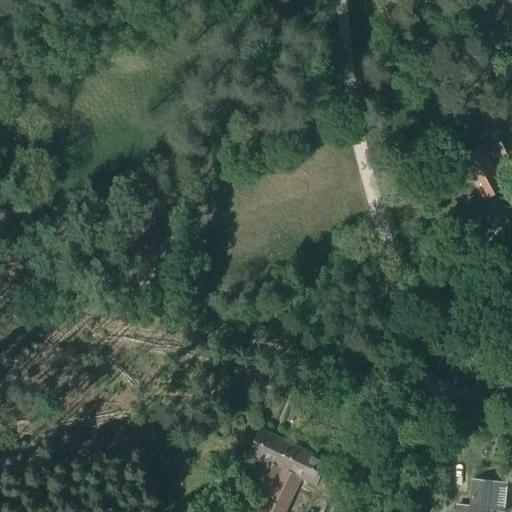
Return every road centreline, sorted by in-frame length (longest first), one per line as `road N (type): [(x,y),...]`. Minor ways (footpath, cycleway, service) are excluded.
road 1 (track): [(344,0),(372,195),(423,381),(445,398),(511,396)]
road 2 (track): [(402,380),(340,502),(345,511)]
